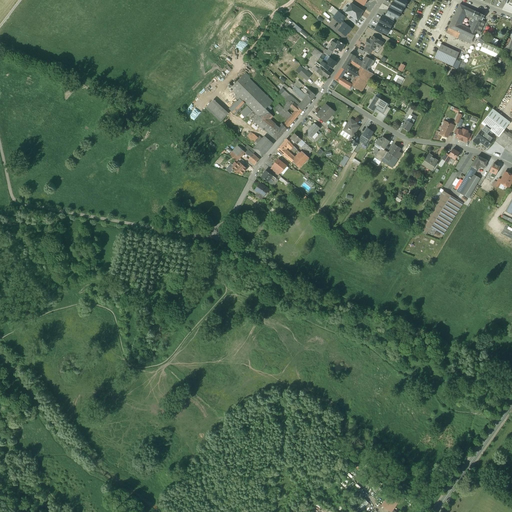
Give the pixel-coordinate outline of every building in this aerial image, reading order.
[(404,7),(393,2),(393,1),(389,7),(389,8),(400,13),(404,7)] [(350,17),(357,21),(359,18),(363,12),(351,4),(345,13),(350,17)] [(468,8),(460,4),(459,4),(446,32),(458,37),(457,38),(470,44),(472,38),(475,32),(474,32),(470,30),(460,25),(464,15),(465,14),(465,12),(468,8)] [(328,10),(334,14),(338,10),(332,5),(328,10)] [(400,13),(389,8),(389,7),(386,13),(395,17),(397,18),(400,13)] [(345,17),(338,11),(333,18),(340,24),(342,21),(345,17)] [(480,14),(474,11),(472,16),(476,17),(473,23),(470,30),(474,32),(475,32),(481,20),(482,20),(484,16),(480,14)] [(350,17),(349,19),(355,25),(360,18),(359,18),(357,21),(350,17)] [(382,17),(381,17),(378,23),(390,28),(392,23),(388,21),(382,17)] [(481,20),(475,32),(479,34),(485,22),(482,20),(481,20)] [(351,28),(342,21),(341,23),(343,25),(338,30),(345,36),(351,28)] [(390,28),(378,23),(376,28),(382,31),(387,34),(390,28)] [(372,37),(370,41),(367,40),(366,42),(368,43),(366,46),(372,49),(373,48),(374,49),(376,46),(379,48),(382,43),(372,37)] [(345,45),(338,41),(336,44),(333,42),(331,45),(331,46),(334,47),(334,48),(341,51),(345,45)] [(441,44),(434,58),(452,66),(459,53),(441,44)] [(501,52),(484,44),(480,52),(497,59),(501,52)] [(372,49),(366,46),(363,51),(369,54),(372,49)] [(322,54),(315,49),(311,54),(318,59),(320,57),(322,54)] [(466,53),(461,51),(457,58),(462,61),(466,53)] [(373,61),(365,56),(362,63),(358,60),(355,57),(355,56),(350,53),(348,57),(351,59),(351,60),(360,66),(361,67),(367,71),(368,71),(373,61)] [(337,62),(330,57),(325,63),(330,67),(332,68),(333,67),(334,66),(337,62)] [(349,62),(346,60),(341,68),(345,71),(354,75),(356,77),(358,73),(347,66),(349,62)] [(360,66),(351,60),(349,62),(359,69),(360,66)] [(322,61),(320,65),(327,71),(330,67),(325,63),(322,61)] [(223,69),(227,73),(232,68),(227,64),(223,69)] [(330,74),(320,66),(316,72),(321,75),(322,73),(328,78),(330,74)] [(367,71),(361,67),(358,73),(356,77),(367,83),(373,74),(368,71),(367,71)] [(341,68),(334,79),(338,82),(340,78),(341,78),(342,76),(345,71),(341,68)] [(311,75),(303,69),(299,73),(307,80),(311,75)] [(273,102),(244,74),(230,88),(243,101),(246,104),(255,112),(262,105),(265,109),(273,102)] [(356,77),(355,79),(352,78),(349,83),(352,85),(351,86),(353,87),(355,88),(359,83),(365,87),(367,83),(356,77)] [(347,82),(341,78),(340,78),(338,82),(349,89),(351,86),(352,85),(349,83),(347,82)] [(365,87),(359,83),(355,88),(362,92),(365,87)] [(297,87),(296,86),(293,90),(297,94),(297,93),(303,99),(303,100),(301,103),(297,106),(299,108),(302,111),(307,105),(311,100),(305,94),(301,91),(299,89),(297,87)] [(315,95),(307,88),(305,90),(307,91),(305,94),(311,100),(315,95)] [(299,104),(290,95),(285,91),(281,94),(286,99),(286,100),(289,102),(291,100),(293,103),(294,103),(297,106),(301,103),(301,102),(299,104)] [(375,109),(381,100),(376,96),(368,108),(373,111),(375,109)] [(228,112),(214,99),(212,101),(226,115),(228,112)] [(286,100),(281,106),(283,108),(283,109),(286,112),(291,107),(290,106),(293,103),(291,100),(289,102),(286,100)] [(387,107),(389,105),(381,100),(375,109),(382,114),(387,107)] [(226,115),(212,101),(206,108),(221,121),(226,115)] [(235,114),(246,104),(243,101),(233,112),(235,114)] [(297,106),(294,103),(293,103),(290,106),(291,107),(296,111),(299,114),(302,111),(299,108),(297,106)] [(325,104),(316,115),(325,122),(334,111),(325,104)] [(265,109),(262,105),(255,112),(249,118),(277,140),(280,136),(272,128),(275,125),(269,120),(273,116),(265,109)] [(241,113),(246,117),(252,111),(247,106),(241,113)] [(509,123),(492,109),(481,123),(498,136),(495,141),(499,144),(506,135),(507,133),(503,130),(509,123)] [(296,111),(291,116),(289,115),(288,116),(287,118),(288,119),(283,125),(286,129),(291,123),(299,114),(296,111)] [(409,122),(406,120),(402,128),(408,131),(413,124),(412,124),(415,120),(412,118),(409,122)] [(355,121),(350,119),(347,124),(348,124),(344,130),(343,129),(343,130),(353,136),(359,126),(354,123),(355,121)] [(454,125),(444,121),(443,122),(441,126),(441,127),(442,128),(440,134),(447,137),(450,131),(451,132),(454,125)] [(320,128),(314,123),(311,127),(311,128),(310,129),(309,129),(306,133),(311,137),(311,138),(320,128)] [(283,125),(280,128),(275,125),(272,128),(280,136),(286,129),(283,125)] [(373,132),(367,128),(362,135),(364,136),(364,137),(365,137),(363,141),(366,143),(368,139),(369,139),(373,132)] [(462,131),(459,129),(455,138),(466,142),(467,140),(469,134),(466,133),(467,131),(463,129),(462,131)] [(493,139),(481,130),(473,141),(477,144),(479,142),(487,147),(493,139)] [(255,135),(251,132),(245,139),(251,144),(258,137),(255,135)] [(511,136),(511,137),(507,133),(506,135),(499,144),(504,147),(503,148),(504,149),(504,148),(509,152),(510,153),(510,152),(511,153),(511,136)] [(301,139),(294,134),(290,139),(296,144),(301,139)] [(263,137),(253,149),(261,157),(273,144),(263,137)] [(389,141),(382,137),(380,140),(379,139),(376,144),(383,148),(382,149),(383,150),(384,150),(389,141)] [(297,150),(286,139),(280,146),(284,149),(286,146),(294,152),(296,151),(297,150)] [(312,149),(307,145),(305,144),(302,147),(305,150),(303,152),(306,156),(308,154),(312,149)] [(389,153),(392,155),(394,157),(398,151),(400,148),(394,145),(389,153)] [(245,152),(238,146),(232,152),(239,158),(245,152)] [(284,149),(280,146),(278,149),(292,162),(295,159),(287,151),(284,149)] [(382,149),(376,158),(381,161),(383,157),(387,152),(384,150),(383,150),(382,149)] [(458,153),(452,149),(448,155),(451,157),(455,159),(458,153)] [(239,158),(232,152),(230,155),(237,161),(239,158)] [(299,155),(295,159),(292,162),(297,166),(299,168),(309,158),(308,157),(306,156),(303,152),(302,152),(299,154),(299,155)] [(389,153),(387,152),(383,157),(388,161),(392,155),(389,153)] [(259,159),(253,154),(250,157),(248,159),(254,165),(259,159)] [(432,157),(428,154),(422,164),(431,170),(437,161),(432,157)] [(340,164),(345,167),(350,159),(345,156),(340,164)] [(487,161),(477,156),(471,166),(477,170),(479,166),(480,164),(484,165),(487,161)] [(286,166),(278,159),(272,166),(273,166),(280,172),(281,172),(286,166)] [(246,169),(239,162),(234,168),(233,169),(237,173),(238,171),(241,174),(246,169)] [(233,169),(234,168),(230,164),(225,169),(230,173),(233,169)] [(499,167),(493,164),(489,171),(492,173),(491,176),(494,178),(495,174),(499,167)] [(280,172),(273,166),(271,169),(278,175),(280,172)] [(477,170),(471,166),(468,172),(473,175),(474,175),(477,170)] [(272,175),(265,170),(261,177),(268,182),(270,179),(272,176),(272,175)] [(473,175),(468,172),(456,191),(462,194),(473,175)] [(508,173),(505,172),(501,180),(500,183),(501,183),(504,184),(504,186),(506,188),(508,187),(511,182),(511,179),(511,175),(510,176),(508,175),(508,173)] [(479,178),(474,175),(473,175),(462,194),(468,197),(479,178)] [(288,183),(281,177),(279,180),(286,185),(288,183)] [(269,190),(260,183),(255,190),(258,193),(263,196),(266,193),(267,194),(269,190)] [(463,203),(443,191),(420,227),(427,232),(430,227),(443,235),(463,203)] [(390,511),(391,511),(397,503),(387,496),(381,505),(390,511)] [(360,504),(363,508),(369,502),(366,499),(360,504)]
